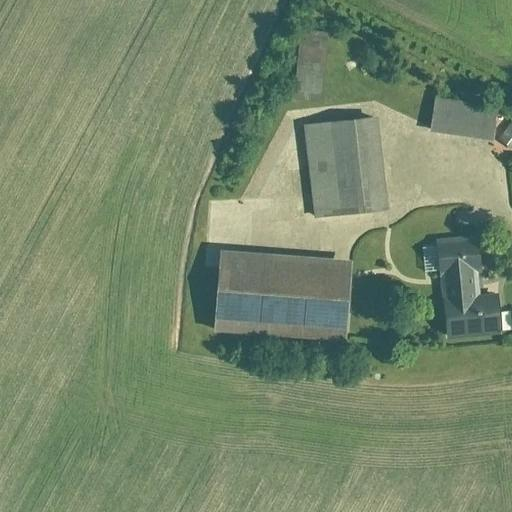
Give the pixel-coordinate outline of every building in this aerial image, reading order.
[(295,29),(294,88),(321,88),(322,29),(295,29)] [(439,91),(431,122),(488,137),(497,107),(439,91)] [(300,116),(311,209),(382,201),(371,108),(300,116)] [(511,113),(511,114),(497,133),(511,143),(511,113)] [(434,235),(442,338),(500,333),(497,285),(472,287),(471,270),(478,269),(475,232),(434,235)] [(214,239),(206,321),(344,334),(352,252),(214,239)]
